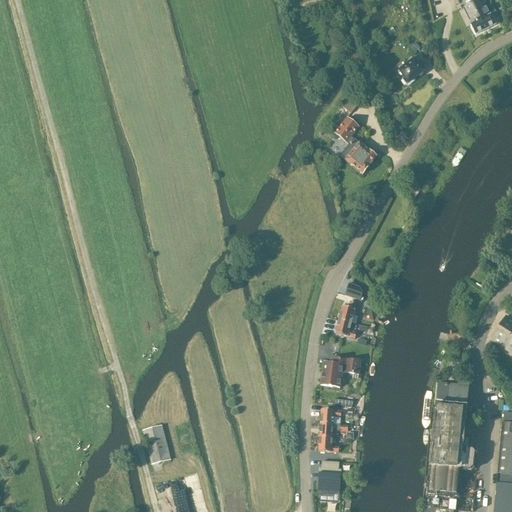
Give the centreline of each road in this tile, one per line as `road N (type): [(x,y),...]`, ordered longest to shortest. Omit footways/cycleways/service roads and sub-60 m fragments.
road 1 (tertiary): [(307,511),(304,420),(324,301),(440,99),(482,51),(511,37)]
road 2 (tertiary): [(479,511),(477,358),(487,318),(511,284)]
